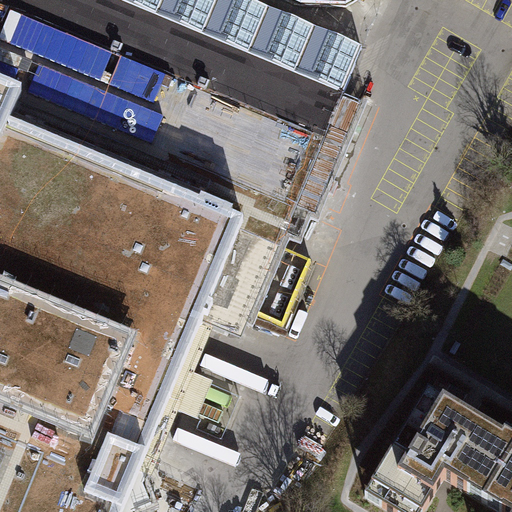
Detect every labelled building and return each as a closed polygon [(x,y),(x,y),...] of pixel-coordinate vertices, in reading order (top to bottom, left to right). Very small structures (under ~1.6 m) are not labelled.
[(0,0),(0,511),(116,511),(203,302),(250,321),(297,209),(330,129),(71,22),(77,6),(63,0),(55,0),(50,13),(41,10),(17,0),(0,0)] [(103,0),(63,0),(77,6),(71,22),(330,129),(297,209),(315,217),(361,107),(103,0)] [(242,341),(250,321),(203,302),(116,511),(137,511),(178,413),(198,421),(213,383),(194,375),(213,330),(242,341)] [(511,444),(428,394),(365,498),(388,511),(425,511),(435,497),(445,481),(485,505),(511,460),(511,444)] [(496,511),(511,511),(511,460),(485,505),(496,511)]
